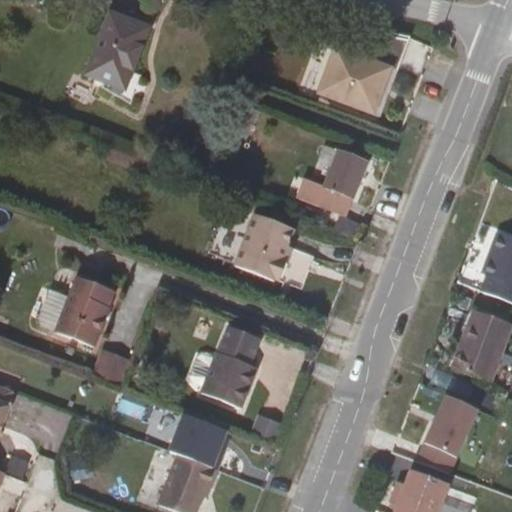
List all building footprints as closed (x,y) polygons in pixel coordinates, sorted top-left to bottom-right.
[(142,36),(104,21),(80,83),(117,97),(142,36)] [(406,45),(374,38),(364,66),(331,53),(314,100),(370,121),(387,75),(394,78),(406,45)] [(394,78),(387,75),(370,121),(377,124),(394,78)] [(157,184),(163,171),(132,158),(127,172),(157,184)] [(350,211),(365,173),(334,161),(328,173),(311,166),(301,192),(350,211)] [(287,232),(249,218),(230,269),(266,285),(267,281),(275,285),(282,265),(277,263),(287,232)] [(511,303),(511,241),(492,234),(477,274),(485,277),(478,294),(511,306),(511,303)] [(88,356),(108,305),(71,289),(51,341),(88,356)] [(509,324),(471,311),(450,368),(488,383),(509,324)] [(254,353),(222,340),(197,402),(238,419),(254,380),(245,376),(254,353)] [(97,377),(126,378),(127,354),(97,353),(97,377)] [(5,414),(10,399),(0,395),(0,432),(7,415),(5,414)] [(480,429),(438,410),(426,436),(468,455),(480,429)] [(490,434),(480,429),(468,455),(478,460),(490,434)] [(153,511),(189,511),(202,476),(172,464),(153,511)] [(437,511),(446,488),(408,475),(394,511),(437,511)] [(212,480),(202,476),(189,511),(195,511),(202,496),(205,497),(212,480)]
